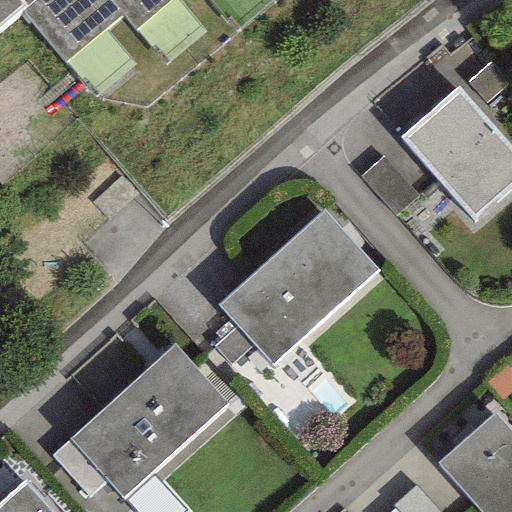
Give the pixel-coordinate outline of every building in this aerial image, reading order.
[(0,0),(0,32),(27,10),(18,0),(0,0)] [(18,0),(27,10),(67,57),(119,13),(132,28),(165,0),(18,0)] [(511,151),(456,91),(403,140),(477,219),(511,187),(511,151)] [(321,218),(216,311),(269,370),(374,277),(321,218)] [(175,351),(69,445),(122,504),(227,410),(175,351)] [(511,511),(511,439),(492,417),(437,466),(477,511),(511,511)] [(62,511),(36,484),(5,511),(62,511)] [(436,511),(417,487),(385,511),(436,511)]
